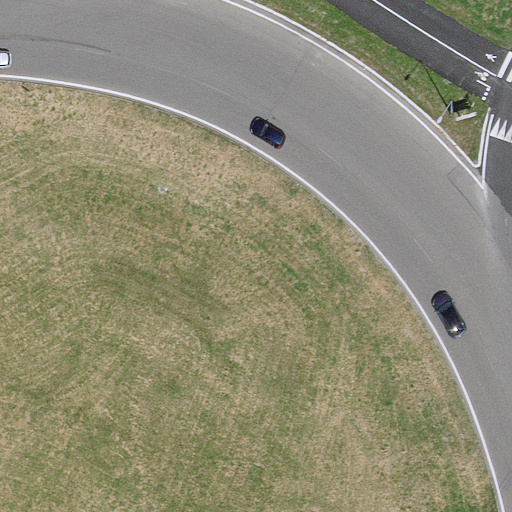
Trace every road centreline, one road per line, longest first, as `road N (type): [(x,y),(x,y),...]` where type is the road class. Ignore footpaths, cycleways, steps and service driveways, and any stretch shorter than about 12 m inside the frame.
road 1 (primary): [(499,309),(427,204),(339,120),(225,58),(95,20)]
road 2 (primary): [(499,309),(511,168)]
